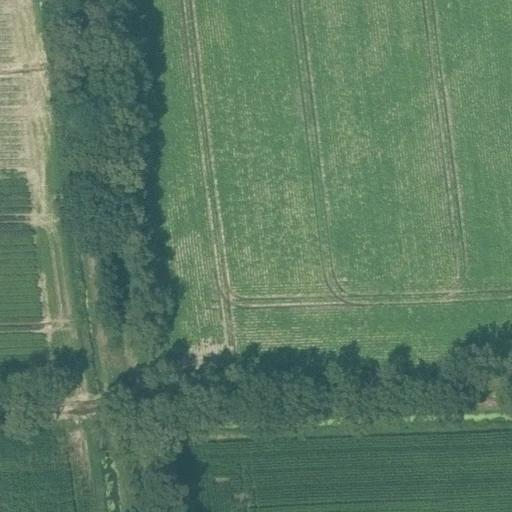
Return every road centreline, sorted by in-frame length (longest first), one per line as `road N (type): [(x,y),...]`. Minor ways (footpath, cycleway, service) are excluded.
road 1 (track): [(134,401),(511,389)]
road 2 (track): [(0,408),(134,401)]
